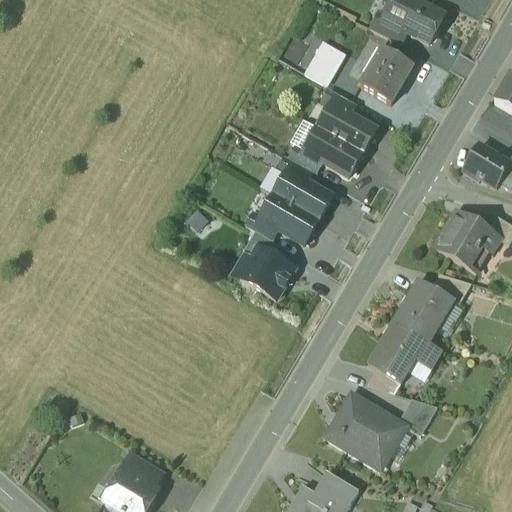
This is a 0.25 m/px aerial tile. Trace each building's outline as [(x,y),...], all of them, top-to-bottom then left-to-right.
[(393,0),(385,17),(381,24),(406,36),(427,47),(441,19),(402,0),(393,0)] [(385,17),(378,13),(368,32),(400,48),(406,36),(381,24),(385,17)] [(411,71),(380,52),(358,90),(389,108),(411,71)] [(335,69),(315,57),(303,77),(324,89),(335,69)] [(511,79),(508,78),(492,105),(511,117),(511,79)] [(353,108),(328,93),(320,106),(328,111),(329,109),(347,119),(353,108)] [(328,111),(316,133),(360,158),(373,135),(347,119),(329,109),(328,111)] [(303,154),(302,156),(320,166),(346,181),(360,158),(316,133),(303,154)] [(511,169),(506,166),(477,149),(461,176),(477,185),(478,183),(494,192),(497,187),(506,193),(511,195),(511,169)] [(303,154),(295,150),(288,162),(311,176),(313,177),(320,166),(302,156),(303,154)] [(288,162),(284,160),(276,173),(285,178),(285,176),(304,187),(311,176),(288,162)] [(304,187),(285,176),(285,178),(272,199),(316,225),(329,202),(304,187)] [(316,225),(272,199),(259,221),(258,223),(276,233),(302,248),(316,225)] [(276,233),(258,223),(259,221),(251,217),(244,229),(253,235),(269,244),(276,233)] [(485,236),(455,218),(434,254),(474,278),(475,276),(468,272),(479,253),(486,257),(495,244),(496,242),(485,236)] [(511,240),(511,230),(494,220),(485,236),(496,242),(495,244),(506,250),(511,240)] [(269,244),(253,235),(242,255),(250,260),(256,252),(277,264),(284,253),(269,244)] [(277,264),(256,252),(250,260),(238,282),(274,303),(292,273),(277,264)] [(469,288),(437,279),(429,293),(451,306),(457,309),(469,288)] [(429,293),(415,285),(390,328),(426,349),(451,306),(429,293)] [(426,349),(390,328),(365,369),(374,375),(398,389),(412,365),(427,375),(438,356),(426,349)] [(398,389),(374,375),(364,391),(392,399),(398,389)] [(396,426),(348,398),(322,442),(348,458),(353,451),(381,468),(402,431),(403,431),(396,426)] [(435,412),(409,404),(396,426),(403,431),(402,431),(418,440),(435,412)] [(160,479),(129,460),(120,476),(151,494),(160,479)] [(151,494),(120,476),(101,507),(108,511),(145,511),(155,497),(151,494)] [(312,497),(305,493),(295,510),(290,507),(287,511),(346,511),(356,496),(324,477),(312,497)]
